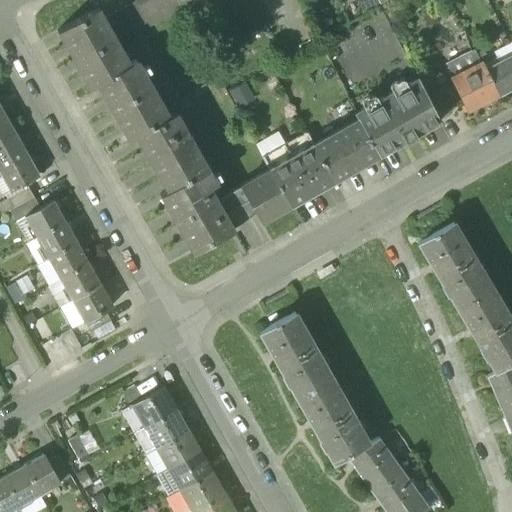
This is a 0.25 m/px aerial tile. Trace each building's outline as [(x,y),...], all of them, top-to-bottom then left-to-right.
[(135,0),(136,1),(148,23),(166,13),(164,8),(176,1),(175,0),(135,0)] [(376,0),(357,0),(363,11),(379,3),(376,0)] [(114,37),(116,41),(148,23),(136,1),(105,18),(115,37),(114,37)] [(164,8),(166,13),(179,6),(176,1),(164,8)] [(127,140),(135,136),(169,116),(137,59),(125,66),(110,40),(114,37),(115,37),(105,18),(98,7),(56,31),(88,88),(96,84),(102,81),(105,85),(103,86),(107,93),(103,96),(127,140)] [(494,52),(499,62),(511,55),(511,47),(510,43),(494,52)] [(446,64),(453,77),(478,64),(472,51),(446,64)] [(500,67),(488,73),(499,94),(511,87),(511,55),(499,62),(498,63),(500,67)] [(467,110),(499,94),(488,73),(486,69),(482,62),(478,64),(453,77),(451,78),(467,110)] [(498,63),(486,69),(488,73),(500,67),(498,63)] [(417,77),(405,84),(427,127),(439,120),(424,91),(417,77)] [(96,84),(103,96),(107,93),(103,86),(105,85),(102,81),(96,84)] [(246,83),(229,92),(239,110),(255,101),(246,83)] [(354,113),(357,119),(378,155),(403,141),(404,142),(416,136),(415,134),(427,127),(405,84),(356,112),(354,113)] [(424,91),(439,120),(452,114),(437,84),(424,91)] [(0,128),(8,123),(0,108),(0,128)] [(177,112),(169,116),(135,136),(166,191),(164,191),(169,200),(171,200),(174,204),(167,208),(193,253),(235,229),(233,226),(217,198),(203,173),(204,172),(188,144),(194,141),(177,112)] [(333,180),(378,155),(357,119),(313,144),(312,145),(333,181),(333,180)] [(0,128),(0,171),(1,174),(29,158),(8,123),(0,128)] [(255,144),(262,156),(285,144),(278,131),(255,144)] [(312,145),(313,144),(306,132),(285,144),(262,156),(269,169),(312,145)] [(287,200),(289,205),(333,181),(312,145),(269,169),(287,200)] [(38,176),(29,158),(1,174),(11,191),(23,184),(38,176)] [(269,169),(240,185),(256,214),(260,221),(276,213),(273,208),(287,200),(269,169)] [(0,195),(1,197),(11,191),(1,174),(0,174),(0,195)] [(23,184),(11,191),(13,195),(25,188),(23,184)] [(240,185),(217,198),(233,226),(256,214),(240,185)] [(7,198),(13,209),(34,197),(27,187),(25,188),(13,195),(7,198)] [(160,194),(167,208),(174,204),(171,200),(169,200),(164,191),(160,194)] [(39,207),(34,197),(13,209),(18,219),(24,216),(39,207)] [(0,210),(2,215),(13,209),(7,198),(0,202),(0,210)] [(24,216),(37,237),(65,221),(53,200),(39,207),(24,216)] [(273,208),(276,213),(289,205),(287,200),(273,208)] [(38,264),(49,258),(76,242),(65,221),(37,237),(39,241),(28,247),(38,264)] [(488,358),(496,371),(511,361),(511,321),(452,222),(418,242),(443,283),(441,285),(447,295),(450,294),(482,347),(479,349),(485,359),(488,358)] [(39,241),(37,237),(26,243),(28,247),(39,241)] [(49,258),(60,279),(88,263),(76,242),(49,258)] [(60,279),(72,300),(100,284),(88,263),(60,279)] [(2,290),(12,307),(26,299),(20,287),(17,289),(14,283),(2,290)] [(112,306),(100,284),(72,300),(84,321),(104,310),(112,306)] [(84,321),(90,332),(110,320),(104,310),(84,321)] [(334,463),(346,456),(368,443),(294,312),(260,332),(284,374),(281,375),(288,386),(290,385),(321,439),(318,440),(324,451),(327,449),(334,463)] [(64,334),(40,345),(50,367),(73,356),(64,334)] [(511,361),(496,371),(486,376),(487,377),(488,377),(494,374),(501,390),(495,392),(493,393),(494,394),(495,393),(505,414),(503,415),(504,416),(505,416),(511,413),(511,415),(511,430),(511,431),(510,432),(511,433),(511,432),(511,361)] [(488,377),(495,392),(501,390),(494,374),(488,377)] [(144,426),(148,423),(174,408),(163,388),(164,388),(163,386),(136,402),(141,410),(136,413),(144,426)] [(132,404),(136,413),(141,410),(136,402),(132,404)] [(132,432),(144,426),(136,413),(132,404),(120,411),(132,432)] [(186,429),(174,408),(148,423),(153,432),(149,434),(156,447),(160,444),(186,429)] [(144,426),(149,434),(153,432),(148,423),(144,426)] [(144,453),(156,447),(149,434),(144,426),(132,432),(144,453)] [(198,450),(186,429),(160,444),(165,452),(160,455),(168,468),(172,465),(198,450)] [(77,436),(87,454),(88,455),(99,449),(88,430),(77,436)] [(67,441),(77,460),(87,454),(77,436),(77,435),(67,441)] [(379,437),(368,443),(346,456),(347,457),(348,456),(354,453),(365,469),(360,473),(359,473),(359,474),(361,474),(374,492),(373,493),(374,494),(375,493),(380,490),(390,503),(385,507),(383,508),(384,509),(385,508),(388,511),(421,511),(429,507),(428,506),(427,507),(378,439),(379,438),(379,437)] [(156,447),(160,455),(165,452),(160,444),(156,447)] [(156,447),(144,453),(156,474),(168,468),(160,455),(156,447)] [(210,472),(198,450),(172,465),(176,474),(172,476),(180,489),(184,487),(210,472)] [(348,456),(360,473),(365,469),(354,453),(348,456)] [(44,454),(23,466),(39,494),(60,482),(48,460),(44,454)] [(48,460),(60,482),(71,476),(59,455),(48,460)] [(39,494),(23,466),(23,465),(2,477),(18,506),(39,494)] [(168,468),(172,476),(176,474),(172,465),(168,468)] [(168,468),(156,474),(168,495),(180,489),(172,476),(168,468)] [(222,493),(210,472),(184,487),(188,494),(184,497),(191,510),(196,507),(222,493)] [(0,511),(7,511),(18,506),(2,477),(0,478),(0,511)] [(180,489),(184,497),(188,494),(184,487),(180,489)] [(180,489),(168,495),(177,511),(187,511),(191,510),(184,497),(180,489)] [(375,493),(385,507),(390,503),(380,490),(375,493)] [(232,511),(222,493),(196,507),(198,511),(232,511)] [(18,506),(21,511),(36,511),(46,507),(39,494),(18,506)]
